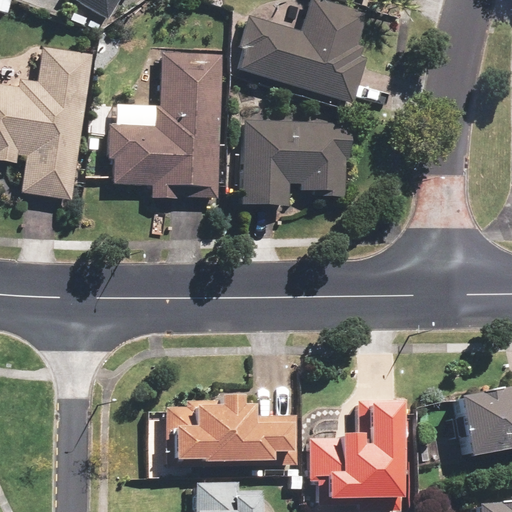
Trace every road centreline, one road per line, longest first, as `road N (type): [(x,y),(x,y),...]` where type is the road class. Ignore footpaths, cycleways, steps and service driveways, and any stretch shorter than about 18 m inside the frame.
road 1 (residential): [(74,303),(437,290)]
road 2 (residential): [(470,0),(437,290)]
road 3 (residential): [(74,303),(68,511)]
